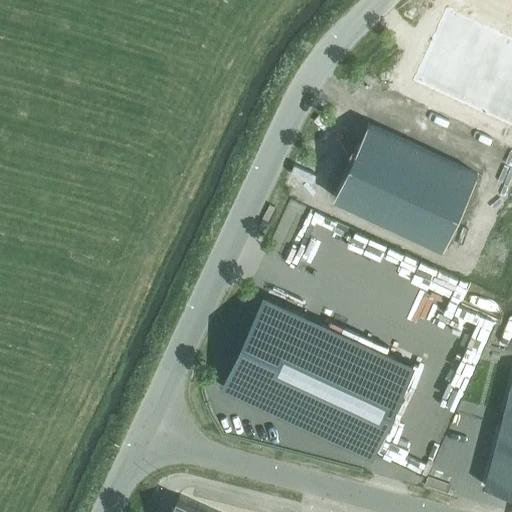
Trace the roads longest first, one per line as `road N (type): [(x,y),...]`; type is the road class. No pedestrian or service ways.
road 1 (tertiary): [(140,439),(304,87),(383,0)]
road 2 (unclassified): [(140,439),(425,511)]
